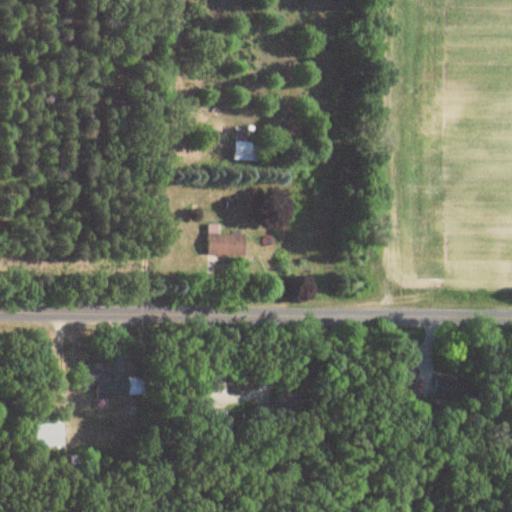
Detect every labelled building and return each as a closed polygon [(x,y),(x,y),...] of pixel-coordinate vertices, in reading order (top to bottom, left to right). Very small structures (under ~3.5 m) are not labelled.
[(257,161),(257,143),(233,143),(233,161),(257,161)] [(245,257),(246,236),(218,235),(218,226),(206,225),(206,256),(245,257)] [(107,377),(107,368),(81,368),(81,385),(95,385),(95,396),(144,396),(144,377),(107,377)] [(231,446),(231,412),(207,412),(207,435),(212,435),(212,446),(231,446)] [(33,423),(33,447),(64,447),(64,423),(33,423)]
